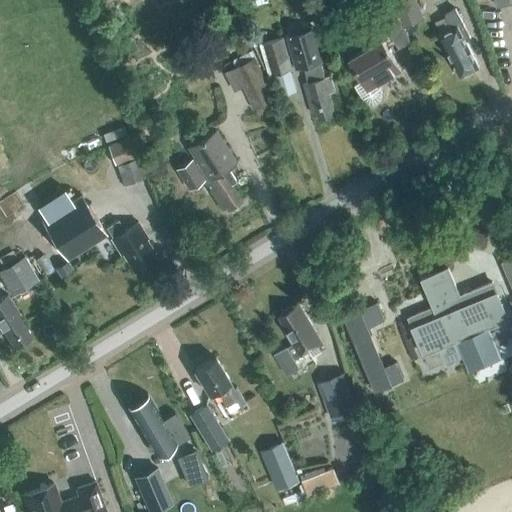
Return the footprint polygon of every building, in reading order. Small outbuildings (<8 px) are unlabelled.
[(400,22),(387,0),(384,0),(374,6),(387,29),(400,22)] [(392,0),(404,26),(424,16),(416,0),(392,0)] [(446,13),(447,15),(435,21),(441,33),(440,34),(461,75),(479,66),(466,40),(471,37),(456,8),(446,13)] [(401,69),(395,59),(384,40),(388,37),(378,20),(366,27),(376,42),(351,57),(364,79),(355,84),(363,98),(364,99),(365,100),(366,101),(368,102),(369,102),(372,102),(375,102),(378,100),(380,98),(381,95),(382,94),(382,92),(381,91),(381,89),(380,88),(377,82),(401,69)] [(324,59),(315,27),(288,35),(297,66),(304,64),(309,81),(304,82),(313,113),(317,112),(319,117),(335,113),(329,92),(335,90),(330,75),(325,76),(320,60),(324,59)] [(289,68),(292,67),(284,36),(264,42),(273,72),(289,68)] [(254,50),(234,59),(237,66),(254,58),(257,56),(254,50)] [(289,68),(273,72),(279,93),(295,89),(289,68)] [(266,85),(250,92),(256,106),(273,98),(266,85)] [(190,157),(176,166),(189,186),(203,177),(200,173),(204,171),(208,177),(205,179),(223,207),(227,204),(229,208),(242,200),(231,182),(236,179),(227,166),(236,161),(216,128),(188,145),(198,160),(194,163),(190,157)] [(136,156),(128,135),(108,143),(116,163),(136,156)] [(145,176),(138,157),(117,164),(124,184),(145,176)] [(45,217),(42,219),(67,258),(107,233),(82,193),(45,217)] [(138,221),(125,229),(118,218),(106,226),(113,237),(112,237),(122,253),(123,252),(134,269),(157,255),(146,237),(148,236),(138,221)] [(1,267),(16,294),(39,281),(23,255),(1,267)] [(511,322),(495,281),(473,290),(459,295),(448,268),(423,278),(434,306),(409,316),(424,353),(438,347),(445,364),(511,335),(511,322)] [(21,314),(8,293),(0,298),(0,326),(0,327),(2,326),(14,345),(32,334),(19,315),(21,314)] [(287,345),(275,353),(287,374),(300,366),(295,358),(309,350),(313,356),(321,351),(317,345),(323,341),(300,303),(280,315),(288,328),(285,330),(293,343),(288,346),(287,345)] [(344,316),(356,344),(377,335),(374,326),(385,321),(377,303),(366,308),(344,316)] [(229,409),(245,400),(236,385),(234,386),(230,380),(230,379),(216,355),(195,368),(209,392),(220,385),(225,392),(220,395),(229,409)] [(390,365),(388,359),(366,368),(377,393),(398,385),(406,381),(398,362),(390,365)] [(359,409),(345,371),(318,381),(331,419),(359,409)] [(149,396),(129,408),(155,451),(168,443),(171,447),(190,435),(175,411),(163,418),(149,396)] [(211,449),(229,438),(207,402),(189,413),(211,449)] [(283,441),(264,449),(281,489),(299,481),(283,441)] [(191,482),(210,476),(201,447),(182,453),(191,482)] [(339,482),(334,467),(306,478),(311,493),(339,482)] [(158,468),(135,477),(149,511),(155,511),(173,505),(158,468)] [(106,511),(96,480),(77,487),(79,494),(61,501),(54,482),(23,493),(29,511),(106,511)]
